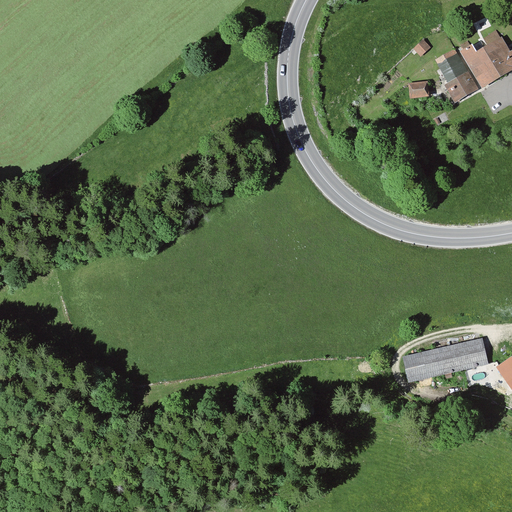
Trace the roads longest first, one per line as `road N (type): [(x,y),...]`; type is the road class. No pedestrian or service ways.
road 1 (primary): [(511,233),(448,238),(398,229),(355,209),(321,176),(299,140),(289,97),(286,60),(306,0)]
road 2 (track): [(511,421),(405,389),(391,370),(399,350),(421,338),(511,332)]
